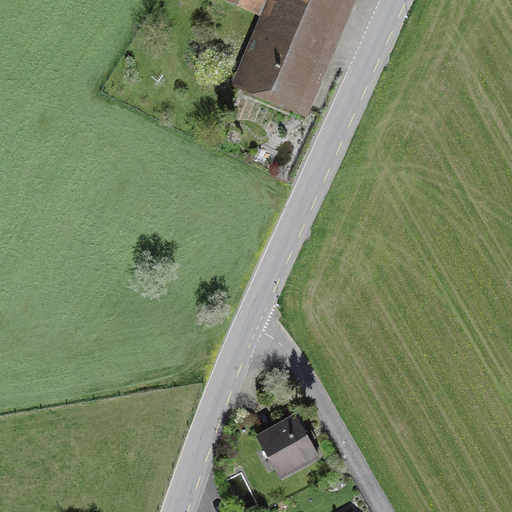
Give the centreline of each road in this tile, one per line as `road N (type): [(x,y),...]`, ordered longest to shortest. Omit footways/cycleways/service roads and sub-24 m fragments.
road 1 (tertiary): [(247,323),(392,0)]
road 2 (residential): [(247,323),(298,365),(381,511)]
road 3 (tertiary): [(176,511),(247,323)]
